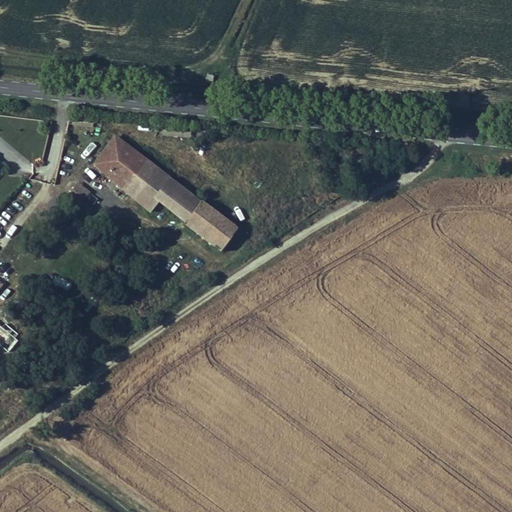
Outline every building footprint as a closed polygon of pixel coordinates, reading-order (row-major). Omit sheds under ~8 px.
[(109,139),(160,178),(167,169),(117,131),(109,139)] [(180,228),(197,207),(160,178),(109,139),(87,169),(145,215),(153,206),(180,228)] [(80,208),(74,215),(93,229),(103,215),(90,205),(85,212),(80,208)] [(197,207),(180,228),(180,229),(214,255),(217,252),(231,233),(197,207)] [(231,233),(217,252),(230,262),(244,244),(231,233)]
